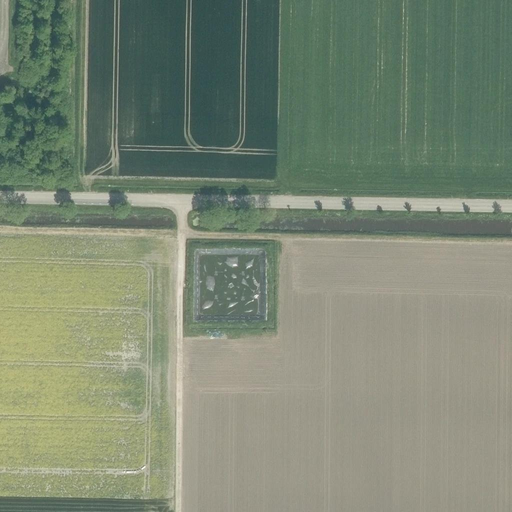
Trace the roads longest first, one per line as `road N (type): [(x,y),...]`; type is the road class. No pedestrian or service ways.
road 1 (tertiary): [(511,205),(0,197)]
road 2 (track): [(179,511),(180,200)]
